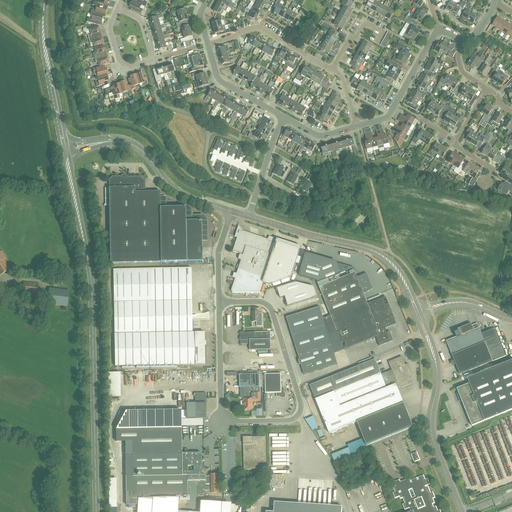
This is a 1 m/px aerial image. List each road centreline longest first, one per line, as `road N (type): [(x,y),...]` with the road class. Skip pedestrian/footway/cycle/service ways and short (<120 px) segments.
road 1 (secondary): [(95,511),(91,288),(64,150)]
road 2 (unclassified): [(222,422),(289,420),(301,405),(271,310),(260,302),(220,302)]
road 3 (tertiary): [(461,511),(434,449),(437,368),(417,313)]
road 4 (tertiary): [(417,313),(385,257),(249,216)]
road 5 (tertiary): [(230,211),(185,197),(126,142),(64,150)]
road 6 (secondary): [(64,150),(43,0)]
road 7 (residential): [(439,29),(391,112),(356,127)]
road 8 (unclassified): [(222,422),(220,302)]
